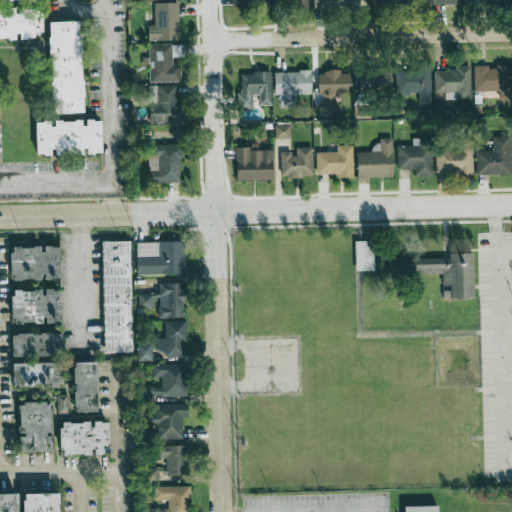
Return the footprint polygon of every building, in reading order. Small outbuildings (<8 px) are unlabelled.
[(230,0),(231,8),(269,7),(269,0),(230,0)] [(154,26),(147,26),(148,41),(178,40),(177,2),(154,3),(154,26)] [(42,9),(16,9),(0,8),(0,38),(17,38),(43,37),(42,9)] [(49,21),(51,113),(83,112),(80,21),(49,21)] [(149,82),(180,81),(180,64),(172,64),(171,43),(148,44),(149,82)] [(474,66),(474,91),(489,91),(489,98),(510,98),(509,66),(474,66)] [(358,68),(359,92),(391,91),(390,67),(358,68)] [(470,68),(434,69),(434,93),(444,93),(445,99),(471,99),(470,68)] [(431,104),(430,69),(394,70),(395,94),(418,93),(418,104),(431,104)] [(310,71),(274,71),(274,95),(280,95),(280,107),(295,107),(295,94),(311,94),(310,71)] [(317,71),(318,100),(335,99),(335,94),(351,93),(350,73),(341,73),(341,71),(317,71)] [(253,110),(252,94),(259,94),(259,104),(272,104),(271,72),(240,73),(240,93),(238,93),(239,110),(253,110)] [(179,123),(178,85),(156,85),(157,103),(150,103),(150,123),(179,123)] [(36,155),(53,154),(53,155),(84,154),(101,153),(100,119),(83,120),(51,121),(35,122),(36,155)] [(274,125),(275,138),(290,138),(290,125),(274,125)] [(457,136),(457,149),(435,150),(435,174),(473,173),(472,135),(457,136)] [(476,175),(510,174),(509,136),(492,136),(492,150),(475,150),(476,175)] [(392,177),(392,138),(375,138),(375,151),(356,152),(356,178),(392,177)] [(181,182),(180,144),(147,145),(147,158),(157,157),(157,171),(149,171),(149,183),(181,182)] [(353,175),(352,145),(336,145),(336,151),(315,152),(316,176),(353,175)] [(413,176),(432,175),(431,145),(416,145),(396,146),(397,169),(413,169),(413,176)] [(272,150),(257,150),(257,146),(235,146),(235,181),(272,180),(272,150)] [(280,151),(280,178),(302,177),(302,175),(312,174),(312,147),(294,147),(294,151),(280,151)] [(129,240),(101,241),(104,353),(132,352),(129,240)] [(373,240),(354,241),(355,271),(374,271),(373,240)] [(185,273),(184,241),(135,242),(136,274),(185,273)] [(59,246),(42,246),(41,247),(10,246),(10,279),(42,280),(42,279),(58,279),(59,246)] [(473,298),(473,253),(449,253),(449,257),(388,258),(388,275),(442,274),(442,299),(473,298)] [(159,318),(184,317),(183,283),(159,283),(159,293),(138,294),(138,308),(153,308),(153,298),(158,298),(159,318)] [(11,323),(60,322),(59,289),(11,290),(11,323)] [(185,355),(185,321),(164,321),(164,338),(156,338),(156,355),(185,355)] [(60,333),(11,334),(11,355),(61,355),(60,333)] [(152,361),(152,344),(139,344),(139,361),(152,361)] [(62,385),(61,362),(12,363),(13,386),(62,385)] [(95,362),(73,362),(74,412),(96,411),(95,362)] [(187,398),(187,364),(153,363),(153,377),(161,377),(161,386),(140,386),(140,398),(187,398)] [(19,451),(51,451),(51,434),(50,434),(51,403),(18,402),(18,435),(19,435),(19,451)] [(187,404),(152,404),(153,413),(147,413),(148,425),(157,425),(157,439),(182,439),(182,417),(188,417),(187,404)] [(108,421),(91,422),(59,422),(60,455),(92,454),(92,455),(109,454),(108,421)] [(143,440),(155,440),(154,427),(143,428),(143,440)] [(189,474),(188,445),(159,446),(159,458),(165,458),(166,467),(143,468),(143,483),(158,483),(158,475),(189,474)] [(190,511),(190,485),(153,487),(154,500),(167,499),(168,508),(142,509),(142,511),(190,511)] [(18,511),(18,493),(0,493),(0,511),(18,511)] [(57,511),(57,493),(23,494),(23,511),(57,511)]
